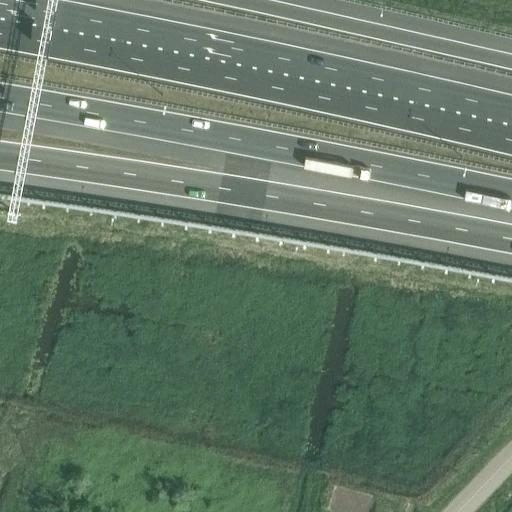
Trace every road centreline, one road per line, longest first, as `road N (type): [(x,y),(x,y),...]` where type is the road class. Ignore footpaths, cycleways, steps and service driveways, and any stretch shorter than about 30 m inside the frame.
road 1 (motorway): [(511,126),(0,18)]
road 2 (motorway): [(0,98),(511,194)]
road 3 (motorway): [(0,156),(511,240)]
road 4 (motorway): [(511,63),(224,0)]
